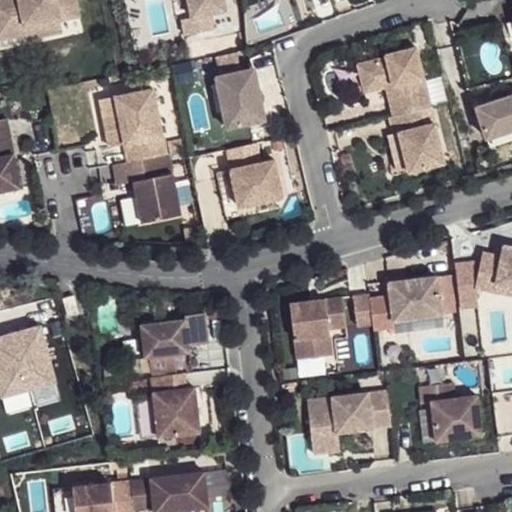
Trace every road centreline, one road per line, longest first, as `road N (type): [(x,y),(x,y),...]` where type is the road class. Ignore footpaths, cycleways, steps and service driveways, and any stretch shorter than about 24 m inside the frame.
road 1 (residential): [(426,0),(298,44),(294,70),(341,240)]
road 2 (residential): [(242,266),(191,274),(0,253)]
road 3 (residential): [(274,494),(242,266)]
road 4 (residential): [(274,494),(487,471)]
road 5 (residential): [(341,240),(511,194)]
